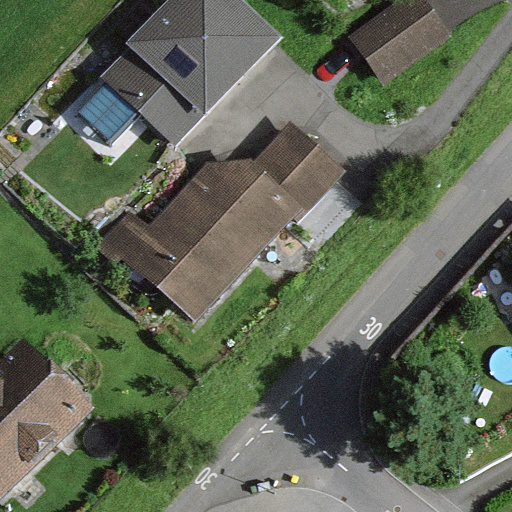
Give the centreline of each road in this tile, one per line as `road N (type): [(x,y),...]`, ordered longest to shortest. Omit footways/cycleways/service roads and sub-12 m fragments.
road 1 (residential): [(278,412),(511,159)]
road 2 (residential): [(278,412),(402,511)]
road 3 (track): [(181,511),(278,412)]
